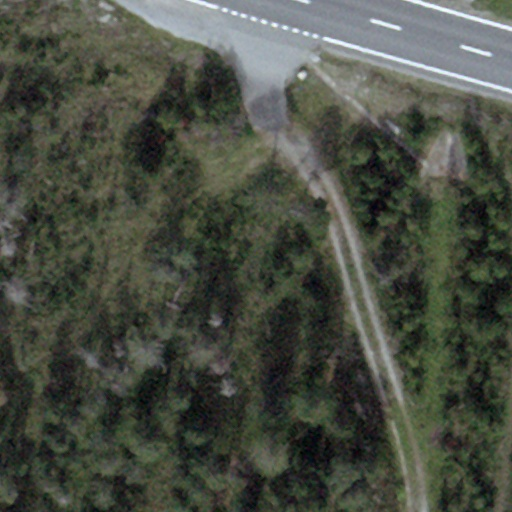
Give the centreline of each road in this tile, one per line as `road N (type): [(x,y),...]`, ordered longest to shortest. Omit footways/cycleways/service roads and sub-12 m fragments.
road 1 (track): [(411,511),(404,435),(333,208),(271,97),(274,49),(290,0)]
road 2 (primary): [(511,58),(304,0)]
